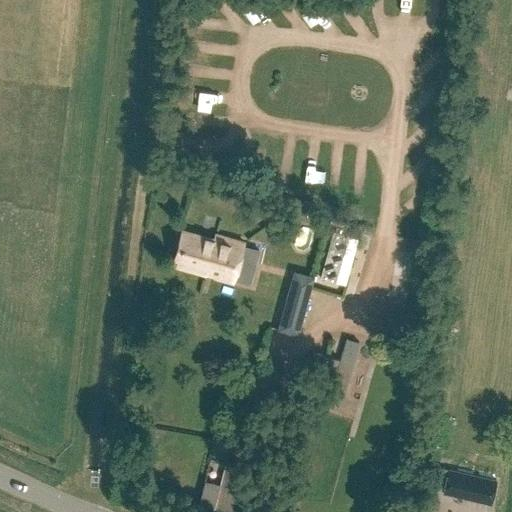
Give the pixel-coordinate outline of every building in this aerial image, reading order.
[(337,282),(337,281),(350,235),(350,234),(335,230),(321,278),(337,282)] [(198,237),(180,233),(173,258),(178,259),(176,266),(233,282),(244,243),(215,235),(214,239),(200,235),(198,237)] [(279,329),(298,335),(314,277),(294,271),(279,329)] [(248,430),(241,445),(254,450),(261,436),(248,430)] [(226,463),(220,486),(205,482),(199,505),(225,511),(230,511),(242,467),(226,463)] [(449,470),(444,491),(491,502),(496,481),(449,470)]
